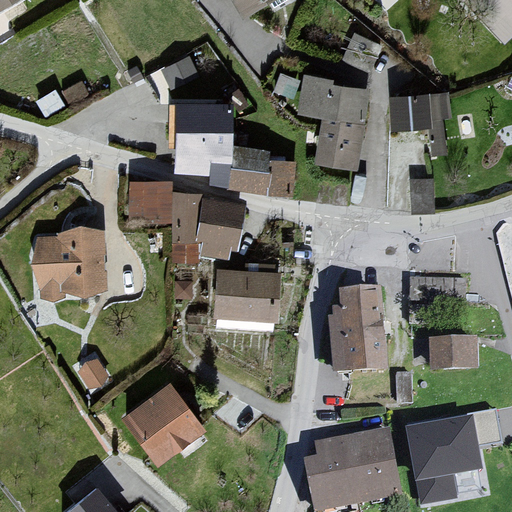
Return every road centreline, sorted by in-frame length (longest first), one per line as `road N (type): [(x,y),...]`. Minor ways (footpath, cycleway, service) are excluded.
road 1 (residential): [(330,220),(296,415),(269,511)]
road 2 (residential): [(72,143),(330,220)]
road 3 (residential): [(330,220),(439,223),(511,201)]
